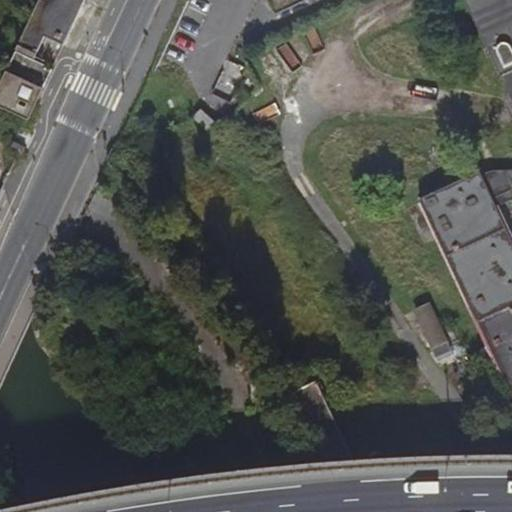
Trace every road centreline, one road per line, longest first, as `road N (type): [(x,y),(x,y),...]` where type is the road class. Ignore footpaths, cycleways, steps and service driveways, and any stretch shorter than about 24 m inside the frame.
road 1 (secondary): [(0,300),(142,0)]
road 2 (motorway): [(511,501),(299,511)]
